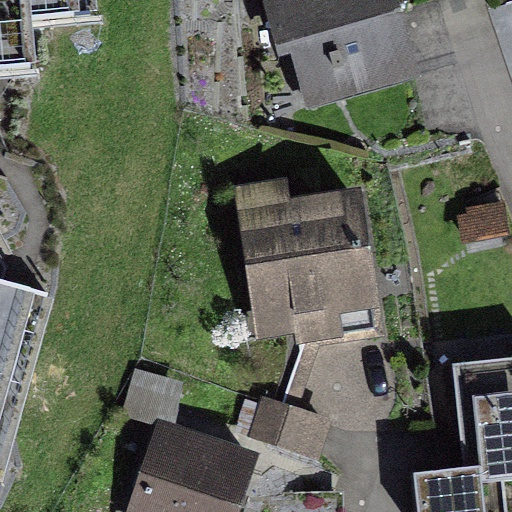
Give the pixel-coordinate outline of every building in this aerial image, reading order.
[(0,0),(0,74),(6,74),(2,26),(67,21),(65,0),(0,0)] [(427,81),(405,0),(263,0),(294,115),(427,81)] [(388,303),(365,186),(234,211),(257,328),(388,303)] [(0,429),(35,304),(0,294),(0,429)] [(511,344),(447,354),(457,420),(511,412),(511,344)] [(511,412),(457,420),(466,486),(511,479),(511,412)] [(154,420),(127,511),(243,511),(262,450),(154,420)] [(352,511),(351,492),(289,495),(290,511),(352,511)]
